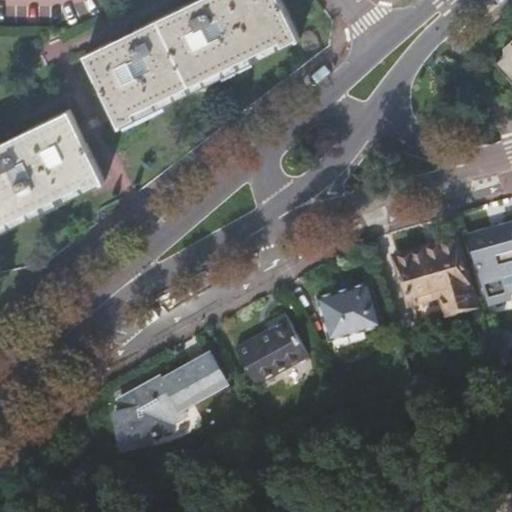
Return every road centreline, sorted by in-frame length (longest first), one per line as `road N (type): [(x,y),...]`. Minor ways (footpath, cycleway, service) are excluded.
road 1 (residential): [(292,209),(492,165)]
road 2 (secondary): [(0,396),(138,274)]
road 3 (secondary): [(138,274),(292,209)]
road 4 (secondary): [(256,156),(138,274)]
road 5 (secondary): [(368,125),(426,41),(476,0)]
road 6 (residential): [(492,165),(410,147),(368,125)]
